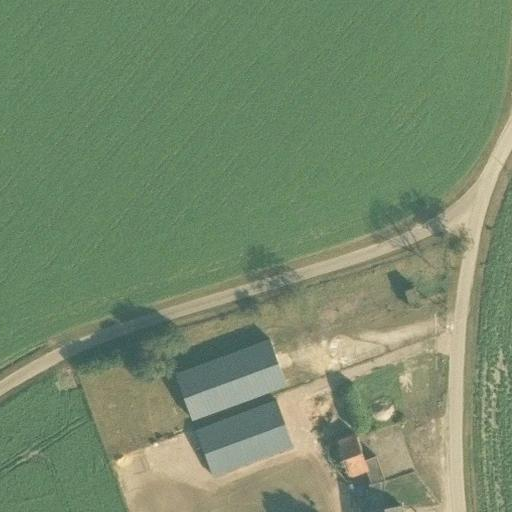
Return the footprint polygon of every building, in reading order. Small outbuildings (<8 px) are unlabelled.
[(409,305),(419,301),(414,287),(405,291),(409,305)] [(270,339),(176,374),(193,420),(216,412),(228,407),(274,389),(286,384),(270,339)] [(276,401),(197,431),(214,476),(293,445),(276,401)] [(210,483),(220,511),(252,511),(365,472),(351,433),(210,483)] [(123,511),(160,511),(139,451),(106,463),(123,511)] [(387,507),(384,484),(369,487),(372,508),(367,509),(367,511),(401,511),(401,505),(387,507)]
